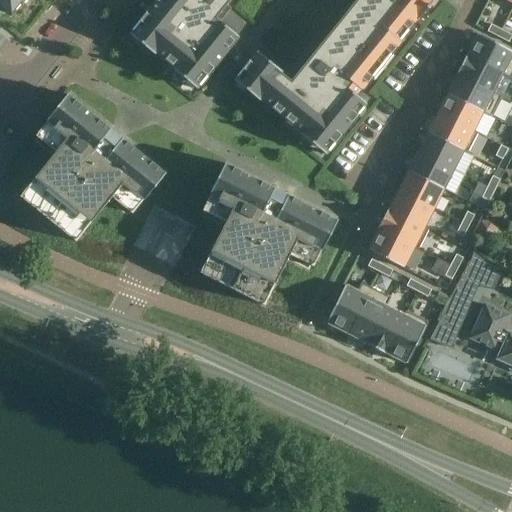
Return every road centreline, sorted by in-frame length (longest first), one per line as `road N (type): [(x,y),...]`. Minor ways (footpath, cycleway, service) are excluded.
road 1 (tertiary): [(415,460),(0,278)]
road 2 (residential): [(475,0),(342,256)]
